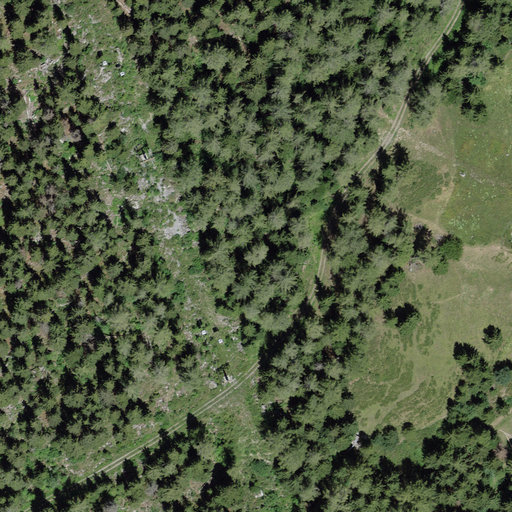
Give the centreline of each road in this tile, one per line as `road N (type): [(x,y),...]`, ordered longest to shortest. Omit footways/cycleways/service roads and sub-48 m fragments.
road 1 (track): [(27,511),(229,390),(302,312),(346,189),(390,134),(461,0)]
road 2 (track): [(511,187),(390,134)]
